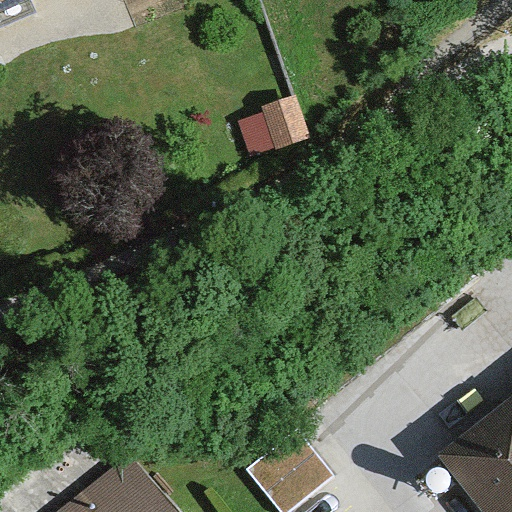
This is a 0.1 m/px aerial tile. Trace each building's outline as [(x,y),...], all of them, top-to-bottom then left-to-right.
[(77,0),(0,0),(0,33),(78,1),(77,0)] [(297,91),(241,114),(255,150),(312,128),(297,91)] [(511,511),(511,414),(442,470),(475,511),(511,511)] [(299,422),(251,463),(291,509),(339,469),(299,422)] [(171,511),(128,458),(58,511),(171,511)]
